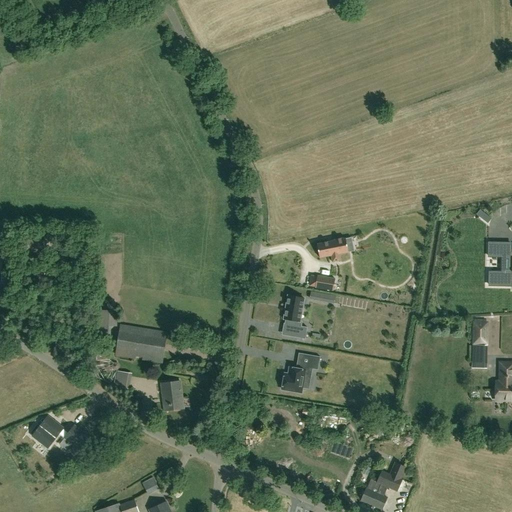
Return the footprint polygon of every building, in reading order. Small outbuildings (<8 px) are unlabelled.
[(486,227),(472,215),(465,223),(478,235),(486,227)] [(352,232),(305,242),(307,255),(325,251),(326,257),(339,254),(338,248),(354,245),(352,232)] [(41,241),(25,240),(24,250),(40,251),(40,254),(46,254),(46,241),(41,241)] [(511,246),(486,245),(485,263),(511,264),(511,287),(485,287),(484,301),(511,301),(511,246)] [(75,266),(81,257),(75,253),(69,262),(75,266)] [(336,282),(317,278),(315,290),(334,293),(336,282)] [(323,294),(322,301),(334,303),(335,296),(323,294)] [(288,296),(284,319),(292,321),(291,325),(289,336),(305,339),(307,328),(301,326),(302,321),(300,321),(304,298),(288,296)] [(117,326),(118,311),(101,310),(101,323),(98,322),(97,340),(101,340),(100,343),(106,343),(106,340),(110,340),(111,326),(117,326)] [(472,321),(472,331),(488,331),(489,321),(486,321),(486,319),(474,319),(474,321),(472,321)] [(162,362),(166,333),(121,325),(116,355),(135,358),(136,351),(144,352),(143,359),(162,362)] [(487,363),(488,345),(476,345),(475,363),(487,363)] [(285,374),(282,389),(301,393),(304,374),(308,375),(309,368),(318,370),(320,357),(310,355),(308,368),(301,367),(300,370),(290,368),(289,375),(285,374)] [(511,363),(500,363),(499,382),(496,382),(495,401),(511,400),(511,363)] [(129,389),(129,387),(132,373),(118,371),(115,387),(129,389)] [(164,410),(183,408),(180,381),(161,384),(164,410)] [(95,441),(74,426),(69,433),(63,429),(64,429),(48,417),(32,437),(48,449),(59,435),(65,439),(60,445),(67,450),(72,444),(85,454),(95,441)] [(387,488),(398,492),(403,479),(402,479),(407,467),(395,462),(390,474),(382,470),(376,483),(380,485),(387,488)] [(382,509),(387,497),(366,489),(361,501),(382,509)] [(138,511),(135,500),(120,505),(119,503),(95,511),(138,511)] [(150,511),(170,511),(167,503),(150,510),(150,511)]
